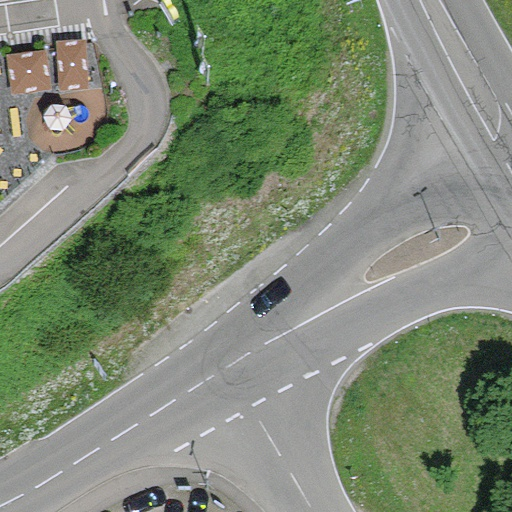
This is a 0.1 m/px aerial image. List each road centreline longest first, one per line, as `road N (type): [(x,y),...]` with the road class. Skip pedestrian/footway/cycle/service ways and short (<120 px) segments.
road 1 (residential): [(511,202),(233,363)]
road 2 (residential): [(233,363),(0,507)]
road 3 (residential): [(233,363),(319,511)]
road 4 (secondary): [(431,0),(511,138)]
